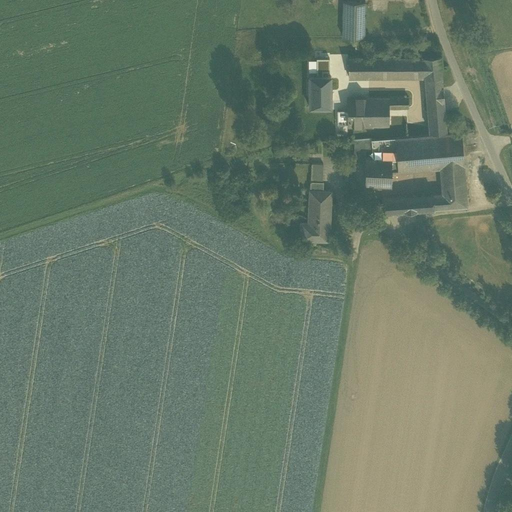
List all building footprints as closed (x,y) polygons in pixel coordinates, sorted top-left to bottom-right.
[(342,37),(364,37),(365,1),(344,1),(342,37)] [(424,76),(426,90),(443,90),(440,55),(423,57),(348,57),(348,76),(424,76)] [(329,58),(316,58),(316,76),(323,76),(323,71),(329,71),(329,58)] [(309,95),(309,108),(331,107),(330,76),(323,76),(316,76),(309,76),(309,79),(307,79),(307,95),(309,95)] [(443,90),(426,90),(426,98),(443,97),(443,90)] [(374,126),(374,125),(374,118),(370,118),(370,112),(367,112),(366,97),(348,97),(348,110),(336,110),(337,124),(348,124),(348,126),(374,126)] [(388,97),(366,97),(367,112),(370,112),(370,118),(374,118),(374,125),(388,125),(388,109),(388,97)] [(408,97),(388,97),(388,109),(408,108),(408,97)] [(429,132),(429,133),(446,131),(443,97),(426,98),(428,121),(429,132)] [(461,132),(395,138),(397,171),(440,167),(442,194),(413,196),(414,210),(467,207),(461,132)] [(391,171),(397,171),(395,138),(372,140),(372,138),(344,141),(346,157),(365,158),(365,157),(391,158),(391,171)] [(331,142),(332,158),(346,157),(344,141),(331,142)] [(364,184),(391,185),(391,171),(391,158),(365,157),(365,158),(364,184)] [(311,181),(322,182),(323,164),(311,164),(311,181)] [(300,240),(329,241),(331,191),(323,191),(323,182),(322,182),(311,181),(310,181),(310,190),(308,222),(308,230),(301,229),(300,240)] [(406,211),(414,210),(413,196),(405,197),(406,211)] [(383,213),(406,211),(405,197),(382,198),(383,213)]
